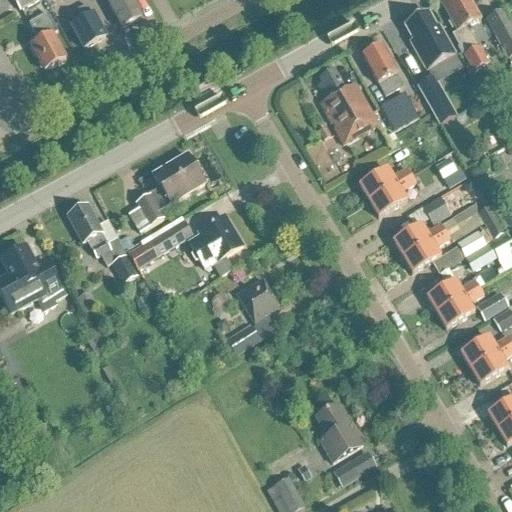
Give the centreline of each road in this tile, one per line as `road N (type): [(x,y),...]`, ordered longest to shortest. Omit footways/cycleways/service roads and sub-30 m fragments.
road 1 (residential): [(486,511),(245,92)]
road 2 (tertiary): [(0,225),(245,92)]
road 3 (residential): [(25,124),(248,0)]
road 4 (tertiary): [(245,92),(415,0)]
